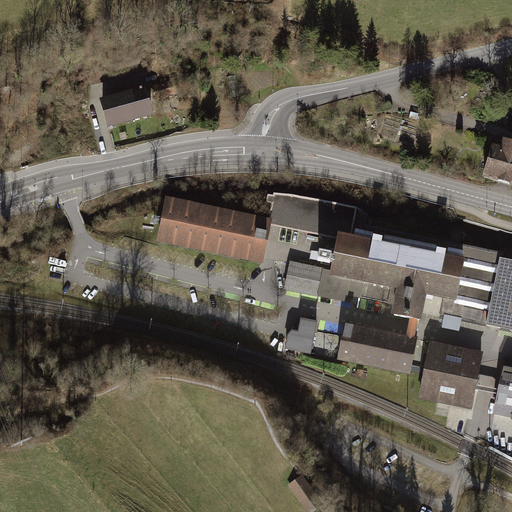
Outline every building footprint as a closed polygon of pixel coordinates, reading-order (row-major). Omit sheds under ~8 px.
[(140,59),(91,73),(94,84),(143,70),(140,59)] [(173,80),(157,84),(161,97),(177,93),(173,80)] [(106,128),(152,115),(144,87),(99,100),(106,128)] [(486,183),(511,190),(511,146),(507,145),(505,153),(496,151),(486,183)] [(270,202),(267,217),(271,218),(269,223),(334,237),(336,228),(363,234),(365,224),(367,215),(355,207),(289,194),(272,192),(272,194),(266,193),(264,201),(270,202)] [(267,217),(164,195),(154,241),(261,263),(269,223),(271,218),(267,217)] [(336,228),(334,237),(330,255),(326,255),(328,245),(316,242),(314,252),(310,251),(308,261),(328,265),(327,271),(290,263),(284,290),(345,303),(346,297),(390,306),(388,316),(408,320),(416,321),(418,322),(419,313),(424,292),(454,298),(465,245),(365,224),(363,234),(336,228)] [(503,253),(465,245),(454,298),(424,292),(419,313),(435,317),(432,329),(458,334),(461,321),(485,326),(499,257),(502,258),(503,253)] [(485,326),(511,331),(511,259),(502,258),(499,257),(485,326)] [(314,322),(302,319),(299,331),(291,329),(288,348),(308,352),(314,322)] [(325,332),(326,320),(318,319),(317,331),(325,332)] [(407,327),(405,336),(413,337),(415,329),(416,321),(408,320),(407,327)] [(344,323),(336,360),(409,375),(416,338),(413,337),(405,336),(344,323)] [(417,399),(470,411),(482,353),(428,342),(417,399)] [(503,450),(511,452),(511,359),(505,358),(489,436),(505,440),(503,450)] [(301,477),(289,485),(307,511),(312,511),(314,511),(321,506),(301,477)]
